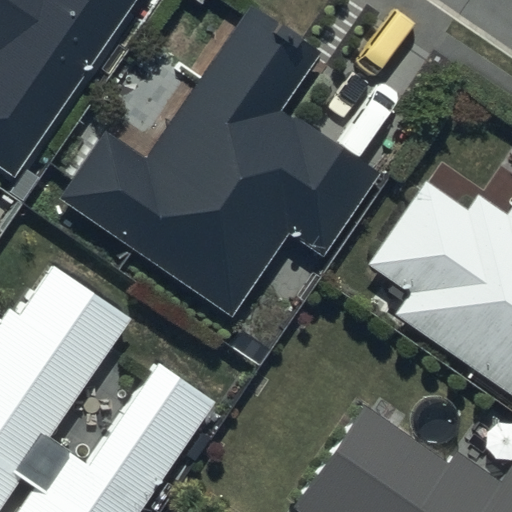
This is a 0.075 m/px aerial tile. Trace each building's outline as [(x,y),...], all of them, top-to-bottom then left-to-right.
[(0,0),(0,163),(9,170),(129,0),(0,0)] [(373,172),(275,107),(309,56),(238,8),(138,158),(97,131),(53,196),(230,314),(286,230),(319,252),(373,172)] [(511,198),(496,221),(426,172),(351,280),(511,393),(511,198)] [(0,511),(132,511),(208,403),(143,358),(78,451),(49,430),(125,320),(34,258),(0,307),(0,511)] [(489,481),(360,398),(287,511),(288,511),(511,511),(511,465),(502,460),(489,481)]
